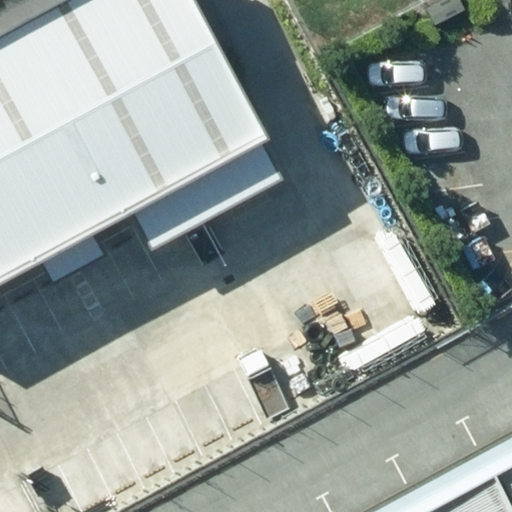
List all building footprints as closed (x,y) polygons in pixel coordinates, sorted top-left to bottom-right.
[(92,235),(133,213),(153,251),(286,180),(264,139),(273,134),(200,0),(39,0),(0,21),(0,283),(43,260),(54,281),(102,255),(92,235)] [(492,227),(511,218),(511,168),(473,185),(492,227)] [(246,230),(252,243),(196,271),(243,365),(375,299),(327,205),(288,225),(282,213),(246,230)] [(511,218),(492,227),(500,246),(511,274),(511,218)] [(511,274),(500,246),(465,260),(489,317),(511,307),(511,274)] [(511,511),(511,449),(393,511),(511,511)]
